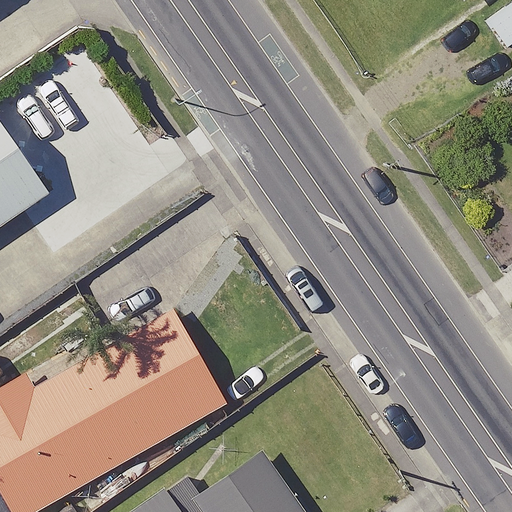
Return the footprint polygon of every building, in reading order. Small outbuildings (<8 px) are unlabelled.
[(511,44),(511,0),(484,20),(505,50),(511,44)] [(0,221),(47,188),(0,121),(0,221)] [(33,511),(232,403),(175,301),(31,380),(25,370),(0,383),(0,494),(9,511),(33,511)] [(308,511),(261,447),(200,492),(191,498),(200,511),(308,511)] [(166,488),(182,511),(200,511),(191,498),(200,492),(187,473),(166,488)] [(164,486),(126,511),(182,511),(166,488),(164,486)]
